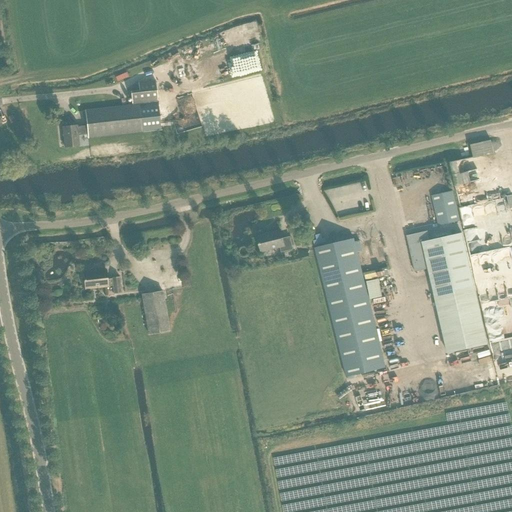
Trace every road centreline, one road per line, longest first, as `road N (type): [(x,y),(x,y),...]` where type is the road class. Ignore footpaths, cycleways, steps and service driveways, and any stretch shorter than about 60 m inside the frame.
road 1 (unclassified): [(0,228),(127,214),(511,124)]
road 2 (tertiary): [(47,511),(0,271)]
